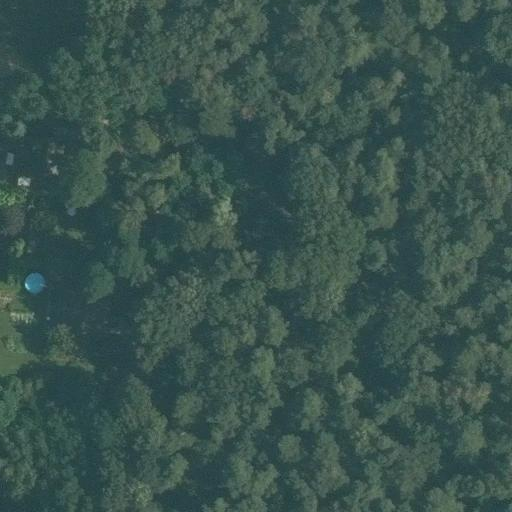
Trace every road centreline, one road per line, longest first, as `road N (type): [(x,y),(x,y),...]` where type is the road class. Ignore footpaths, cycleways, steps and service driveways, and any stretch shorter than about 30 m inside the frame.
road 1 (track): [(172,127),(133,511)]
road 2 (track): [(261,198),(511,392)]
road 3 (track): [(0,102),(172,127)]
